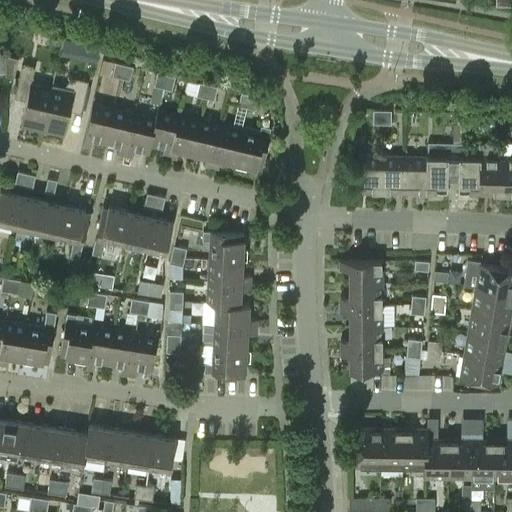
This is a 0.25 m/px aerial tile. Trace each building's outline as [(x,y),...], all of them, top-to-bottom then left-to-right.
[(74,55),(77,41),(67,39),(64,52),(74,55)] [(18,58),(3,54),(3,74),(14,76),(18,58)] [(112,75),(121,78),(124,64),(115,62),(112,75)] [(133,66),(124,64),(121,78),(130,80),(133,66)] [(21,121),(42,126),(51,89),(31,85),(35,69),(22,66),(15,93),(27,96),(21,121)] [(154,85),(162,87),(165,74),(157,72),(154,85)] [(175,76),(165,74),(162,87),(172,90),(175,76)] [(72,94),(51,89),(42,126),(64,131),(70,106),(82,109),(88,81),(75,78),(72,94)] [(196,96),(205,98),(208,84),(199,82),(196,96)] [(217,86),(208,84),(205,98),(214,100),(217,86)] [(238,105),(246,107),(249,94),(241,92),(238,105)] [(259,96),(249,94),(246,107),(256,110),(259,96)] [(92,137),(106,141),(113,109),(91,104),(82,144),(90,146),(92,137)] [(373,122),(381,122),(381,108),(373,108),(373,122)] [(392,109),(381,108),(381,122),(392,122),(392,109)] [(134,114),(113,109),(106,141),(119,144),(117,153),(125,154),(134,114)] [(156,110),(154,119),(152,131),(153,131),(150,142),(164,145),(162,154),(169,155),(178,116),(156,110)] [(154,119),(134,114),(125,154),(132,156),(134,147),(148,151),(150,142),(153,131),(152,131),(154,119)] [(199,120),(178,116),(169,155),(176,157),(178,148),(192,152),(199,120)] [(220,125),(199,120),(192,152),(206,155),(203,164),(211,165),(220,125)] [(460,120),(451,120),(451,138),(460,138),(460,120)] [(233,161),(240,130),(220,125),(211,165),(218,167),(220,158),(233,161)] [(241,129),(240,130),(233,161),(255,166),(256,166),(261,167),(270,128),(260,125),(259,133),(241,129)] [(479,131),(478,143),(478,193),(500,193),(501,155),(501,140),(499,140),(499,132),(479,131)] [(423,156),(422,192),(444,192),(445,151),(450,151),(451,143),(427,142),(427,156),(423,156)] [(478,143),(451,143),(450,151),(456,152),(455,193),(478,193),(478,143)] [(356,191),(378,191),(379,155),(357,154),(356,191)] [(511,154),(501,155),(500,193),(511,193),(511,154)] [(401,155),(379,155),(378,191),(400,192),(401,155)] [(423,156),(401,155),(400,192),(422,192),(423,156)] [(14,184),(23,186),(26,173),(17,170),(14,184)] [(36,175),(26,173),(23,186),(32,188),(36,175)] [(58,180),(48,178),(45,191),(55,194),(58,180)] [(0,223),(14,227),(22,194),(0,188),(0,223)] [(144,206),(153,208),(156,195),(147,192),(144,206)] [(45,199),(22,194),(14,227),(37,232),(45,199)] [(165,197),(156,195),(153,208),(162,210),(165,197)] [(67,204),(45,199),(37,232),(60,238),(67,204)] [(85,209),(67,204),(60,238),(73,241),(69,256),(79,259),(90,212),(84,210),(85,209)] [(105,240),(118,243),(126,210),(108,205),(107,207),(102,206),(91,253),(101,255),(105,240)] [(149,215),(126,210),(118,243),(141,248),(149,215)] [(172,221),(149,215),(141,248),(164,254),(172,221)] [(210,241),(209,255),(242,257),(243,233),(202,230),(201,240),(210,241)] [(173,245),(171,254),(184,257),(186,248),(173,245)] [(184,257),(171,254),(169,262),(182,266),(184,257)] [(242,257),(209,255),(208,259),(210,259),(209,278),(250,281),(250,275),(241,274),(242,257)] [(428,270),(429,261),(429,260),(415,259),(414,269),(428,270)] [(348,283),(380,282),(380,260),(339,260),(339,268),(348,268),(348,283)] [(474,286),(511,292),(511,269),(478,263),(474,286)] [(433,280),(446,281),(447,281),(448,271),(434,270),(433,280)] [(0,290),(9,292),(11,278),(3,276),(0,290)] [(21,279),(11,278),(9,292),(18,293),(21,279)] [(250,281),(209,278),(208,302),(248,304),(248,303),(239,303),(240,289),(249,290),(250,281)] [(163,283),(151,281),(151,282),(149,292),(149,293),(161,295),(163,283)] [(339,297),(339,304),(381,303),(380,282),(348,283),(349,297),(339,297)] [(511,292),(474,286),(470,309),(509,316),(511,298),(511,292)] [(169,290),(168,300),(182,301),(183,291),(169,290)] [(86,304),(94,306),(97,292),(89,291),(86,304)] [(97,292),(94,306),(105,307),(107,293),(97,292)] [(432,293),(431,303),(445,304),(446,295),(432,293)] [(411,294),(411,303),(424,305),(425,296),(411,294)] [(129,311),(138,312),(140,299),(131,297),(129,311)] [(140,299),(138,312),(147,314),(149,300),(140,299)] [(182,301),(168,300),(168,308),(182,309),(182,301)] [(248,304),(208,302),(207,302),(216,303),(215,325),(256,328),(257,319),(248,318),(248,304)] [(349,312),(349,326),(381,325),(381,303),(339,304),(339,312),(349,312)] [(424,305),(411,303),(410,312),(423,314),(424,305)] [(445,304),(431,303),(430,312),(444,313),(445,304)] [(470,309),(467,331),(505,338),(509,316),(470,309)] [(25,324),(25,325),(20,357),(43,360),(48,360),(56,312),(46,311),(43,326),(25,324)] [(60,353),(86,358),(91,325),(75,322),(76,314),(66,313),(60,353)] [(20,357),(25,325),(4,322),(0,349),(0,362),(5,363),(7,354),(20,357)] [(93,325),(91,325),(86,358),(85,367),(93,368),(94,359),(108,362),(113,330),(93,327),(93,325)] [(256,328),(215,325),(214,345),(213,345),(213,349),(246,350),(247,333),(256,333),(256,328)] [(340,340),(340,348),(382,347),(381,325),(349,326),(349,340),(340,340)] [(134,333),(113,330),(108,362),(122,364),(121,373),(128,374),(134,333)] [(467,331),(463,354),(501,361),(505,338),(467,331)] [(134,333),(128,374),(135,375),(137,366),(151,369),(156,337),(134,333)] [(167,333),(166,342),(180,343),(180,334),(167,333)] [(408,337),(407,347),(420,348),(421,338),(408,337)] [(427,340),(427,349),(441,351),(441,341),(427,340)] [(180,343),(166,342),(166,352),(180,352),(180,343)] [(382,369),(382,347),(340,348),(340,355),(349,355),(349,370),(382,369)] [(420,348),(407,347),(406,355),(419,356),(420,348)] [(245,369),(246,350),(213,349),(212,363),(204,362),(203,372),(244,375),(244,369),(245,369)] [(441,351),(427,349),(426,358),(440,360),(441,351)] [(498,384),(501,361),(463,354),(459,377),(498,384)] [(24,422),(2,419),(0,433),(0,452),(18,455),(24,422)] [(45,425),(24,422),(18,455),(40,458),(45,425)] [(88,423),(87,432),(83,457),(84,457),(105,461),(110,426),(88,423)] [(66,429),(45,425),(40,458),(61,462),(66,429)] [(131,430),(110,426),(105,461),(126,464),(131,430)] [(356,467),(379,467),(380,427),(356,427),(356,467)] [(403,428),(380,427),(379,467),(402,467),(403,428)] [(426,428),(403,428),(402,467),(424,467),(425,467),(425,438),(426,438),(426,428)] [(87,432),(66,429),(61,462),(83,465),(84,457),(83,457),(87,432)] [(153,433),(131,430),(126,464),(147,467),(153,433)] [(175,437),(153,433),(147,467),(169,471),(175,437)] [(448,438),(426,438),(425,438),(425,467),(424,467),(424,477),(448,478),(448,438)] [(471,439),(448,438),(448,478),(470,478),(471,439)] [(471,439),(470,478),(470,487),(493,488),(493,478),(494,439),(471,439)] [(511,439),(494,439),(493,478),(511,478),(511,439)] [(5,486),(13,487),(15,473),(7,472),(5,486)] [(15,473),(13,487),(23,488),(25,475),(15,473)] [(91,491),(100,492),(102,478),(93,477),(91,491)] [(47,492),(56,493),(58,480),(49,478),(47,492)] [(102,478),(100,492),(109,493),(111,480),(102,478)] [(171,501),(179,501),(180,478),(172,478),(171,501)] [(58,480),(56,493),(65,495),(68,481),(58,480)] [(134,497),(143,499),(145,485),(136,484),(134,497)] [(145,485),(143,499),(151,500),(154,486),(145,485)] [(28,510),(37,511),(39,497),(30,496),(28,510)] [(39,497),(37,511),(44,511),(46,511),(48,499),(39,497)] [(348,511),(379,511),(379,497),(348,497),(348,511)] [(388,497),(379,497),(379,511),(388,511),(388,497)] [(416,511),(425,511),(425,497),(416,497),(416,511)] [(434,497),(425,497),(425,511),(434,511),(434,497)] [(461,511),(470,511),(470,498),(461,498),(461,511)] [(480,498),(470,498),(470,511),(480,511),(480,498)] [(111,511),(113,501),(104,499),(102,511),(111,511)] [(70,511),(80,511),(82,505),(72,503),(70,511)]
